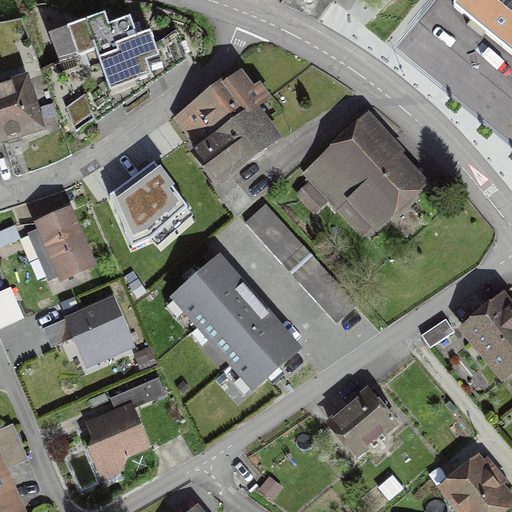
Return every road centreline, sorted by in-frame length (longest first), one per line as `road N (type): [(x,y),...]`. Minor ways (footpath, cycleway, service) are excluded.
road 1 (tertiary): [(256,17),(390,93),(511,229)]
road 2 (residential): [(0,195),(96,159),(256,17)]
road 3 (residential): [(399,335),(190,469)]
road 4 (residential): [(399,335),(511,475)]
road 5 (residential): [(64,511),(0,359)]
road 6 (residential): [(511,255),(399,335)]
